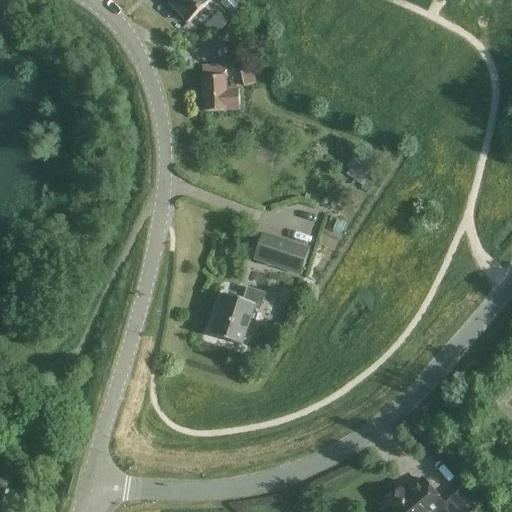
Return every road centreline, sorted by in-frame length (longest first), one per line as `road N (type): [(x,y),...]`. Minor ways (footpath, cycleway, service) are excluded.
road 1 (unclassified): [(84,487),(150,261),(162,178),(152,100),(135,53),(87,0)]
road 2 (unclassified): [(84,487),(194,492),(257,488),(299,475),(357,445),(413,400),(511,290)]
